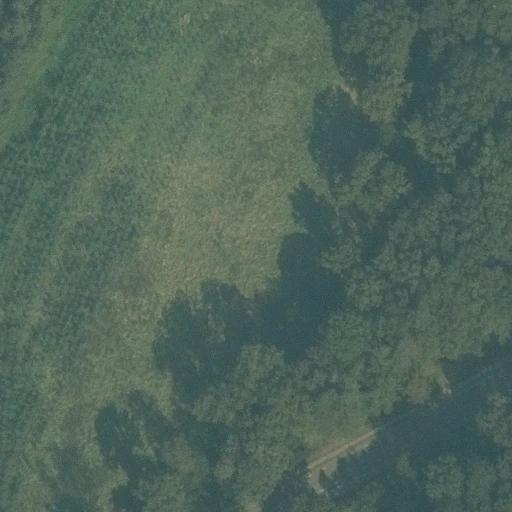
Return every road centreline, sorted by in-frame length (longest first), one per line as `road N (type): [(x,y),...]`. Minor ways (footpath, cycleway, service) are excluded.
road 1 (track): [(511,366),(506,213),(495,195),(453,189),(412,230),(365,214)]
road 2 (tertiary): [(262,511),(511,376)]
